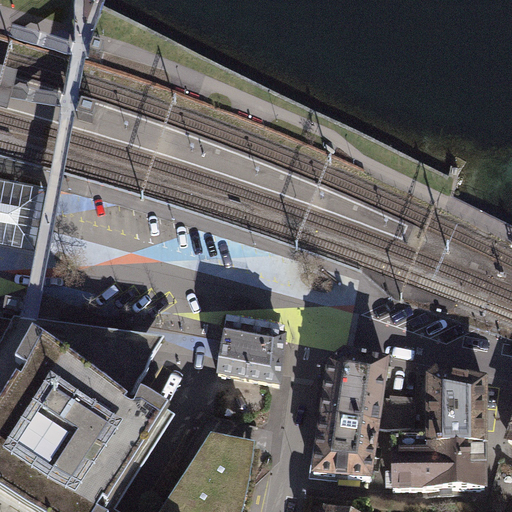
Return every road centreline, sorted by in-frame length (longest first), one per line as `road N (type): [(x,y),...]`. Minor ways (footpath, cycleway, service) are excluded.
road 1 (residential): [(309,318),(108,269),(0,275)]
road 2 (residential): [(275,511),(309,318)]
road 3 (unknown): [(61,397),(146,415),(189,414)]
